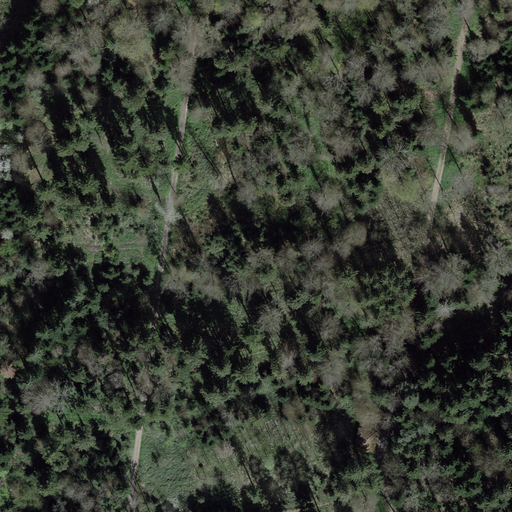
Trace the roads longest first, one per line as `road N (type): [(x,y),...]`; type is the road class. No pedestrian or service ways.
road 1 (track): [(470,0),(390,446),(390,511)]
road 2 (track): [(199,0),(127,511)]
